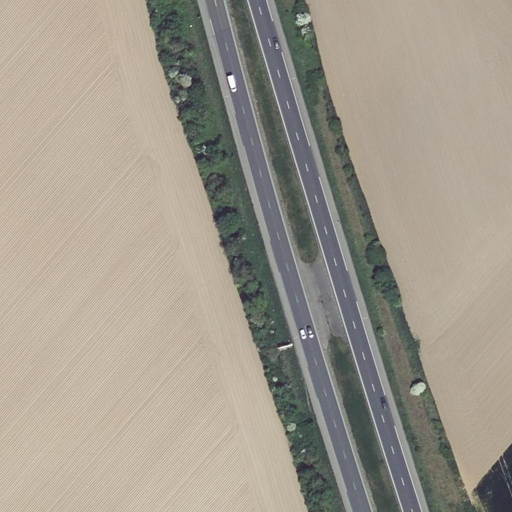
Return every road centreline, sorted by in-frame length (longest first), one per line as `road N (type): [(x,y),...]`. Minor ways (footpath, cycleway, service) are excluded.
road 1 (motorway): [(412,511),(257,0)]
road 2 (motorway): [(214,0),(362,511)]
